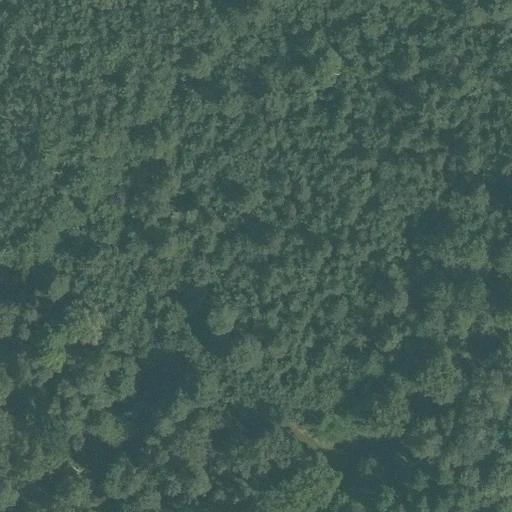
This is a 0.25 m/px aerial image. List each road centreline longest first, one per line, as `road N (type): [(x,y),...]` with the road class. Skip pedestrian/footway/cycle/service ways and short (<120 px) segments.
road 1 (track): [(341,466),(0,274)]
road 2 (track): [(341,466),(511,320)]
